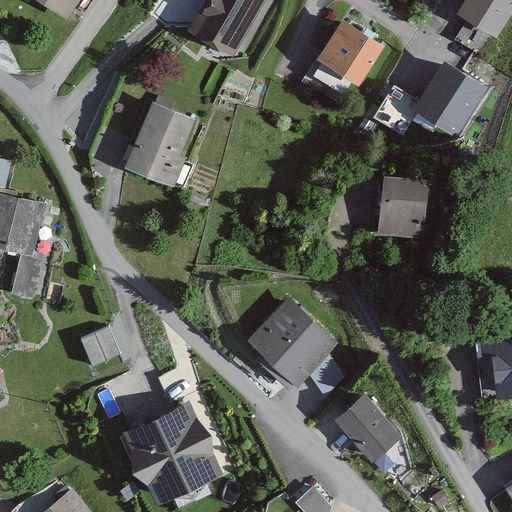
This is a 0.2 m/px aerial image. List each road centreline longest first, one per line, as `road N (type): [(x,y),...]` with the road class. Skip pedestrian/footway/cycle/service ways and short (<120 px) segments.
road 1 (residential): [(41,95),(83,158),(103,245),(369,511)]
road 2 (residential): [(487,511),(355,290)]
road 3 (unknown): [(355,290),(341,242),(348,172)]
